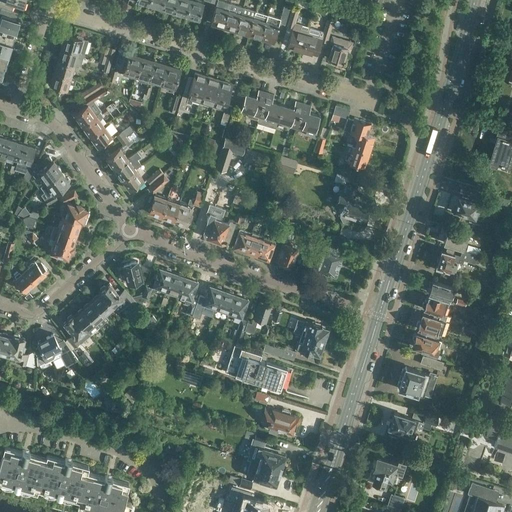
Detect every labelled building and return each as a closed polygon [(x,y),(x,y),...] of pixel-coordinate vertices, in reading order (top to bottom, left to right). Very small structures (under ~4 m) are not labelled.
[(0,0),(0,6),(0,7),(0,6),(12,10),(14,5),(23,8),(25,0),(0,0)] [(162,0),(161,7),(173,11),(176,0),(162,0)] [(176,0),(173,11),(185,15),(190,0),(176,0)] [(190,0),(185,15),(198,19),(203,0),(205,0),(211,2),(211,0),(190,0)] [(216,3),(210,22),(223,26),(231,3),(221,0),(211,0),(211,2),(216,3)] [(231,3),(223,26),(236,30),(241,14),(243,7),(231,3)] [(268,14),(261,38),(274,42),(279,25),(278,25),(279,22),(285,24),(290,6),(284,5),(280,18),(268,14)] [(0,7),(0,26),(16,31),(20,20),(17,19),(19,12),(12,10),(0,6),(0,7)] [(243,7),(236,30),(248,34),(256,10),(243,7)] [(292,9),(287,26),(293,27),(288,46),(302,50),(309,27),(295,22),(299,10),(292,9)] [(268,14),(256,10),(248,34),(261,38),(268,14)] [(309,27),(302,50),(316,54),(322,36),(328,38),(333,20),(327,19),(323,31),(309,27)] [(0,39),(12,43),(16,31),(0,26),(0,39)] [(357,33),(353,45),(360,47),(363,35),(357,33)] [(62,44),(62,46),(84,53),(87,40),(82,39),(83,37),(77,35),(76,37),(66,34),(64,39),(63,39),(61,44),(62,44)] [(352,42),(332,36),(330,42),(333,43),(329,58),(343,62),(348,47),(350,48),(352,42)] [(0,52),(8,55),(12,43),(0,39),(0,52)] [(58,59),(76,64),(80,66),(84,53),(62,46),(58,59)] [(102,46),(98,62),(103,63),(104,63),(109,48),(102,46)] [(105,63),(103,70),(108,72),(115,49),(109,48),(104,63),(105,63)] [(0,65),(5,67),(8,55),(0,52),(0,65)] [(142,56),(129,52),(122,74),(128,76),(129,73),(136,75),(142,56)] [(142,56),(136,75),(136,76),(141,78),(141,76),(148,78),(154,60),(142,56)] [(54,70),(54,71),(70,76),(72,69),(75,69),(76,64),(58,59),(56,65),(55,64),(54,69),(54,70)] [(154,60),(148,78),(148,80),(153,82),(154,80),(160,82),(166,64),(154,60)] [(166,64),(160,82),(168,84),(166,90),(173,92),(180,68),(166,64)] [(112,69),(107,84),(113,86),(117,70),(112,69)] [(70,76),(54,71),(50,83),(58,86),(57,89),(66,91),(68,83),(74,84),(76,78),(70,76)] [(184,91),(179,108),(184,110),(186,102),(191,103),(193,97),(199,99),(206,76),(195,72),(189,92),(184,91)] [(206,76),(199,99),(213,104),(221,80),(206,76)] [(221,80),(213,104),(224,107),(220,120),(226,122),(231,105),(226,104),(232,83),(221,80)] [(100,81),(95,84),(98,89),(103,86),(100,81)] [(136,91),(138,83),(133,81),(131,89),(130,94),(134,96),(136,90),(136,91)] [(98,89),(95,84),(80,93),(84,99),(88,96),(98,89)] [(147,96),(150,87),(145,85),(142,95),(147,96)] [(107,92),(103,86),(88,96),(92,101),(107,92)] [(247,116),(258,120),(267,91),(259,89),(257,96),(245,93),(241,109),(248,111),(247,116)] [(258,120),(257,122),(275,128),(277,120),(282,104),(272,101),(274,94),(267,91),(258,120)] [(168,109),(168,112),(173,113),(174,111),(175,111),(179,95),(173,93),(168,109)] [(282,104),(277,120),(290,123),(289,127),(296,129),(303,102),(296,100),(294,107),(282,104)] [(73,113),(81,124),(95,114),(91,109),(92,107),(89,102),(73,113)] [(303,102),(296,129),(300,130),(301,127),(306,128),(305,134),(312,137),(315,138),(317,131),(316,131),(320,115),(309,112),(311,105),(303,102)] [(350,111),(336,106),(332,121),(338,123),(341,116),(347,118),(350,111)] [(95,114),(81,124),(89,135),(103,125),(99,120),(100,117),(104,115),(104,114),(108,111),(105,107),(101,110),(97,113),(95,114)] [(347,118),(343,129),(357,134),(353,145),(369,150),(374,136),(368,134),(371,122),(354,117),(354,120),(347,118)] [(130,124),(116,134),(120,140),(134,130),(130,124)] [(103,125),(89,135),(96,145),(103,140),(105,143),(112,137),(103,125)] [(511,128),(504,126),(500,125),(496,140),(498,141),(497,144),(492,158),(493,159),(491,165),(490,165),(490,166),(497,169),(500,161),(503,162),(506,163),(506,162),(510,164),(511,156),(511,128)] [(105,157),(113,168),(127,158),(123,153),(125,151),(128,148),(127,146),(134,141),(132,139),(137,134),(139,136),(142,133),(137,127),(134,130),(120,140),(123,144),(105,157)] [(335,131),(328,129),(327,136),(333,138),(335,131)] [(0,135),(0,160),(3,161),(4,160),(10,138),(0,135)] [(215,167),(224,170),(226,171),(233,151),(241,154),(245,143),(225,136),(215,167)] [(217,151),(221,140),(213,137),(210,149),(217,151)] [(325,138),(319,137),(315,151),(321,152),(325,138)] [(10,138),(4,160),(12,163),(13,160),(16,161),(22,142),(10,138)] [(16,161),(15,166),(14,169),(25,173),(21,180),(27,183),(31,174),(36,163),(30,161),(35,146),(22,142),(16,161)] [(181,150),(173,142),(167,148),(174,156),(181,150)] [(345,151),(351,152),(348,161),(351,162),(349,166),(357,168),(358,164),(364,166),(369,150),(353,145),(347,143),(345,151)] [(191,152),(189,149),(185,154),(187,156),(192,158),(193,155),(191,152)] [(252,155),(245,152),(243,160),(259,165),(263,153),(254,150),(252,155)] [(137,151),(127,158),(113,168),(121,179),(135,169),(141,164),(137,159),(140,156),(137,151)] [(34,171),(33,174),(34,176),(35,178),(36,177),(37,178),(39,177),(44,183),(61,171),(60,170),(60,168),(58,165),(56,164),(53,160),(52,160),(48,155),(39,162),(42,166),(41,167),(41,169),(38,171),(37,169),(34,171)] [(280,155),(276,169),(292,174),(296,160),(280,155)] [(145,180),(149,184),(163,172),(158,167),(145,180)] [(135,169),(121,179),(128,189),(135,184),(137,186),(144,181),(135,169)] [(61,171),(44,183),(40,186),(44,192),(41,194),(44,198),(47,203),(57,198),(53,192),(57,190),(58,191),(65,186),(64,184),(68,182),(69,179),(68,177),(65,177),(61,171)] [(145,198),(146,201),(144,207),(149,209),(148,212),(161,216),(170,188),(165,187),(162,197),(154,194),(155,192),(156,192),(156,190),(169,179),(163,172),(149,184),(146,187),(149,190),(148,192),(147,193),(145,198)] [(344,205),(342,213),(341,216),(343,221),(348,223),(350,216),(355,217),(355,219),(361,221),(362,219),(364,220),(371,198),(369,198),(369,197),(363,195),(362,196),(354,193),(356,186),(345,183),(343,189),(340,189),(336,203),(344,205)] [(179,203),(173,220),(186,224),(188,219),(189,220),(191,212),(190,212),(193,203),(199,205),(205,188),(199,186),(194,199),(190,198),(188,203),(180,201),(179,203)] [(170,188),(161,216),(173,220),(179,203),(172,200),(176,190),(170,188)] [(221,188),(217,199),(227,203),(231,192),(221,188)] [(75,189),(59,197),(62,204),(78,195),(75,189)] [(446,206),(450,193),(441,191),(437,203),(446,206)] [(257,201),(235,194),(232,201),(254,209),(257,201)] [(470,199),(458,195),(454,209),(479,217),(482,216),(483,211),(482,209),(485,201),(471,197),(470,199)] [(492,205),(508,210),(511,200),(496,195),(492,205)] [(75,204),(67,201),(63,214),(81,220),(84,221),(88,208),(83,206),(83,205),(76,202),(75,204)] [(216,205),(213,204),(210,203),(206,213),(209,214),(207,220),(203,233),(207,234),(207,236),(214,239),(221,219),(214,217),(215,213),(214,213),(216,205)] [(27,214),(23,207),(17,214),(23,216),(27,214)] [(221,219),(214,239),(221,241),(222,239),(227,241),(231,228),(232,228),(234,223),(236,221),(238,222),(239,221),(241,214),(242,213),(237,212),(235,218),(233,219),(229,218),(228,222),(221,219)] [(63,214),(59,226),(76,232),(77,231),(79,232),(81,225),(79,225),(81,220),(63,214)] [(29,216),(23,218),(26,226),(32,228),(36,218),(29,216)] [(283,219),(281,226),(281,227),(289,229),(294,231),(296,223),(283,219)] [(76,232),(53,225),(49,237),(51,238),(51,237),(54,239),(74,245),(76,238),(75,237),(76,232)] [(446,233),(444,241),(462,247),(467,232),(448,226),(448,228),(446,229),(445,232),(446,233)] [(281,227),(279,234),(278,239),(284,241),(277,261),(292,266),(299,247),(292,244),(293,240),(287,238),(289,229),(281,227)] [(251,233),(239,228),(233,245),(245,250),(251,233)] [(27,229),(24,231),(33,242),(38,237),(32,231),(27,229)] [(251,231),(251,233),(245,250),(257,254),(263,235),(251,231)] [(263,235),(257,254),(269,258),(275,239),(267,236),(263,235)] [(74,245),(54,239),(51,237),(51,238),(49,243),(52,245),(50,251),(52,252),(51,254),(58,256),(58,254),(68,257),(68,256),(70,257),(74,245)] [(323,248),(316,268),(335,274),(342,253),(335,251),(337,245),(311,237),(307,247),(318,251),(320,247),(323,248)] [(8,241),(2,262),(8,264),(14,243),(8,241)] [(468,245),(466,250),(477,254),(479,255),(481,248),(468,245)] [(446,250),(441,248),(439,257),(437,257),(436,260),(437,261),(435,268),(441,270),(442,266),(449,268),(449,267),(453,268),(455,260),(462,262),(467,263),(468,260),(477,263),(479,262),(480,258),(479,256),(477,255),(477,254),(466,250),(462,249),(460,254),(452,252),(453,250),(447,248),(446,250)] [(12,264),(10,273),(14,278),(13,280),(20,288),(22,286),(26,290),(36,282),(22,266),(15,258),(12,261),(11,264),(12,264)] [(487,266),(499,269),(501,261),(489,258),(487,266)] [(26,263),(22,266),(36,282),(49,271),(41,263),(39,265),(35,260),(28,266),(26,263)] [(123,264),(128,282),(134,281),(134,280),(142,278),(138,260),(123,264)] [(153,286),(165,290),(172,271),(160,267),(160,268),(159,267),(155,277),(156,278),(153,286)] [(172,271),(165,290),(178,295),(184,276),(172,271)] [(184,276),(178,295),(185,297),(183,303),(189,305),(186,312),(192,315),(196,303),(197,300),(191,297),(193,290),(194,291),(198,281),(196,281),(197,280),(184,276)] [(430,285),(428,290),(451,298),(456,285),(432,277),(431,279),(430,279),(429,283),(430,285)] [(455,286),(466,289),(468,284),(457,281),(455,286)] [(100,290),(102,292),(114,306),(118,311),(128,303),(131,307),(137,302),(124,287),(120,291),(116,287),(115,288),(110,282),(100,290)] [(222,289),(210,284),(210,285),(209,285),(205,295),(206,295),(203,303),(215,308),(222,289)] [(152,288),(145,286),(143,294),(142,297),(148,299),(152,288)] [(235,293),(222,289),(215,308),(228,312),(235,293)] [(102,292),(93,300),(105,313),(114,306),(102,292)] [(235,293),(228,312),(235,315),(233,321),(240,323),(238,329),(235,329),(232,340),(240,342),(245,330),(247,321),(241,319),(242,317),(241,317),(244,308),(245,308),(248,298),(247,298),(247,297),(235,293)] [(138,303),(140,303),(142,297),(143,294),(132,297),(137,302),(136,302),(138,303)] [(424,306),(434,310),(445,313),(449,301),(428,294),(426,299),(423,299),(422,303),(424,306)] [(455,303),(465,306),(466,300),(457,297),(455,303)] [(93,300),(84,308),(96,322),(96,323),(99,326),(108,319),(104,314),(105,313),(93,300)] [(262,302),(259,301),(253,318),(252,323),(247,321),(245,330),(253,333),(258,319),(266,322),(271,305),(268,304),(269,303),(262,301),(262,302)] [(196,303),(192,315),(200,317),(204,306),(196,303)] [(84,308),(75,316),(88,330),(87,331),(90,334),(99,326),(96,323),(96,322),(84,308)] [(279,321),(282,312),(276,310),(273,319),(279,321)] [(447,314),(445,313),(434,310),(433,315),(422,311),(420,319),(417,320),(416,324),(417,326),(417,327),(429,331),(437,333),(441,335),(447,314)] [(87,331),(88,330),(75,316),(73,314),(64,322),(69,328),(68,329),(72,333),(67,337),(75,347),(90,334),(87,331)] [(303,326),(301,333),(323,340),(328,327),(326,327),(327,326),(308,320),(308,321),(305,320),(303,326)] [(265,324),(262,333),(268,335),(271,325),(265,324)] [(429,331),(427,334),(416,330),(415,332),(412,333),(411,336),(413,338),(413,340),(414,340),(413,344),(427,349),(426,353),(428,354),(437,357),(440,358),(441,355),(436,353),(441,339),(435,337),(437,333),(429,331)] [(37,364),(49,358),(53,359),(60,355),(65,366),(78,359),(63,339),(57,341),(53,333),(38,341),(42,350),(36,352),(37,364)] [(323,340),(301,333),(299,341),(298,340),(296,346),(300,347),(299,348),(318,354),(318,353),(319,353),(323,340)] [(1,334),(0,337),(0,352),(7,354),(12,337),(1,334)] [(13,335),(12,337),(7,354),(20,358),(19,363),(26,365),(29,353),(23,352),(24,347),(23,346),(25,338),(13,335)] [(121,342),(116,346),(119,350),(124,346),(121,342)] [(263,350),(282,356),(294,360),(296,353),(294,352),(295,350),(285,347),(285,349),(265,343),(263,350)] [(235,344),(233,351),(226,372),(245,378),(259,382),(280,389),(287,367),(260,358),(261,353),(235,344)] [(108,350),(105,352),(111,358),(114,355),(110,350),(109,351),(108,350)] [(437,357),(428,354),(427,356),(423,355),(421,363),(441,369),(444,362),(436,359),(437,357)] [(423,395),(423,394),(430,396),(437,375),(435,374),(436,373),(429,371),(429,373),(405,365),(405,367),(402,367),(401,371),(402,373),(401,378),(398,379),(397,383),(398,385),(398,387),(423,395)] [(501,385),(498,396),(511,401),(511,375),(508,374),(504,386),(501,385)] [(127,394),(132,400),(135,394),(129,388),(127,394)] [(251,389),(249,395),(259,399),(258,401),(266,404),(267,401),(268,401),(270,394),(251,389)] [(104,403),(104,408),(114,410),(114,403),(112,399),(110,399),(104,403)] [(298,422),(300,417),(298,415),(289,413),(290,410),(281,407),(281,410),(265,405),(261,417),(268,419),(267,423),(270,423),(268,428),(276,430),(277,426),(291,430),(293,422),(296,422),(298,422)] [(423,420),(425,413),(414,410),(412,417),(423,420)] [(413,433),(416,426),(421,428),(422,427),(429,429),(431,423),(436,425),(438,417),(426,413),(423,420),(422,421),(418,420),(418,419),(394,411),(391,418),(389,419),(388,423),(389,425),(391,426),(389,431),(398,434),(399,429),(413,433)] [(511,424),(491,417),(485,435),(495,438),(493,443),(507,448),(505,453),(511,455),(511,452),(511,424)] [(470,432),(472,420),(465,418),(462,431),(470,432)] [(244,429),(242,433),(244,436),(253,439),(247,458),(251,459),(255,460),(280,468),(284,453),(281,452),(281,449),(276,448),(270,447),(265,445),(265,447),(263,446),(264,442),(265,443),(266,436),(256,433),(244,429)] [(0,483),(2,484),(1,486),(3,487),(5,488),(8,489),(10,489),(12,489),(13,487),(19,489),(18,491),(20,492),(22,493),(24,494),(27,494),(29,494),(30,491),(37,493),(37,490),(45,458),(28,454),(29,452),(22,450),(22,452),(4,447),(0,460),(0,483)] [(45,458),(37,490),(44,492),(44,494),(46,496),(48,496),(50,497),(53,497),(54,497),(55,495),(62,497),(61,499),(62,500),(63,501),(65,501),(67,502),(70,502),(72,502),(72,500),(79,501),(87,473),(88,467),(71,462),(71,460),(64,458),(64,460),(46,456),(45,458)] [(377,456),(374,466),(371,465),(367,476),(373,478),(387,483),(387,482),(390,483),(392,476),(395,476),(396,473),(399,474),(404,460),(398,457),(397,460),(390,458),(389,460),(377,456)] [(249,468),(247,475),(275,483),(280,468),(255,460),(251,459),(249,468)] [(199,473),(186,469),(182,482),(195,486),(199,473)] [(87,473),(79,501),(77,507),(95,511),(128,511),(131,503),(124,501),(129,484),(112,479),(112,477),(104,475),(104,477),(87,473)] [(230,474),(228,481),(250,488),(252,481),(230,474)] [(246,487),(228,482),(226,487),(244,492),(246,487)] [(477,497),(472,511),(501,511),(504,505),(492,501),(496,490),(471,482),(470,487),(469,486),(467,493),(468,493),(477,497)] [(240,491),(233,511),(266,511),(267,508),(254,504),(256,496),(240,491)] [(192,497),(178,493),(174,506),(188,511),(192,497)] [(392,493),(387,505),(400,510),(404,497),(392,493)]
